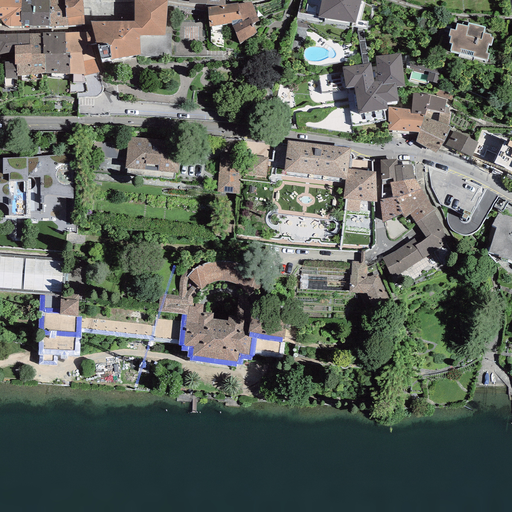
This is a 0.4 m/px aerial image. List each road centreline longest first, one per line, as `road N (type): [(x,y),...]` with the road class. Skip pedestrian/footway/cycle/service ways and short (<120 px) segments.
road 1 (residential): [(0,124),(260,133),(375,147)]
road 2 (residential): [(375,147),(436,156),(511,195)]
